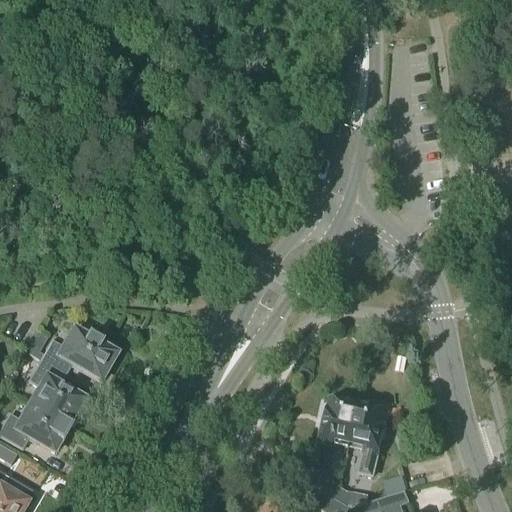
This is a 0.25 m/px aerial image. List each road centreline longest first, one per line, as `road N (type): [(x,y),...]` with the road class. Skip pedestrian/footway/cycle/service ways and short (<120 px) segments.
road 1 (tertiary): [(488,511),(436,314),(403,255),(344,216)]
road 2 (track): [(242,247),(58,0)]
road 3 (residential): [(217,318),(106,511)]
road 4 (residential): [(217,318),(115,304),(0,313)]
road 5 (residential): [(186,511),(279,352),(265,336)]
road 6 (tertiary): [(344,216),(371,110),(366,16)]
road 7 (tertiary): [(366,16),(315,206)]
road 8 (tertiary): [(265,336),(344,216)]
road 9 (tertiary): [(315,206),(272,259),(240,323)]
